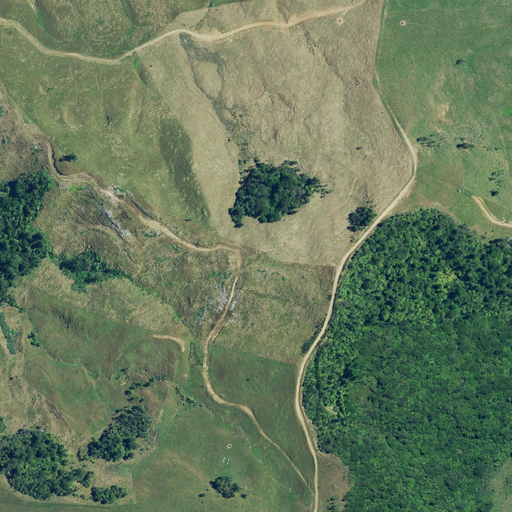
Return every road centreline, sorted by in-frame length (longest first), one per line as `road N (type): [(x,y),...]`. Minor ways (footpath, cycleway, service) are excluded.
road 1 (track): [(377,0),(368,71),(405,172),(338,252),(315,326),(293,360),(287,392),(308,460),(307,511)]
road 2 (track): [(0,20),(43,48),(110,57),(171,28),(207,36),(357,0)]
